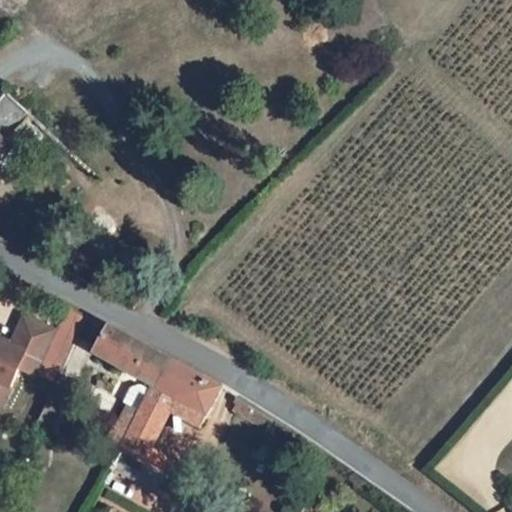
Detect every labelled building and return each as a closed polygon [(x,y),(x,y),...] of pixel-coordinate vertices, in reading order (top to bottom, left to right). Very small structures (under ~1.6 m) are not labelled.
[(5,96),(0,102),(0,126),(7,132),(24,110),(5,96)] [(0,161),(9,153),(0,144),(0,161)] [(6,339),(0,336),(0,369),(5,372),(0,384),(0,393),(20,402),(37,362),(53,369),(71,324),(41,310),(28,341),(9,333),(6,339)] [(173,382),(184,362),(187,356),(130,323),(115,349),(167,379),(164,385),(159,382),(150,384),(142,399),(159,408),(173,382)] [(184,362),(173,382),(159,408),(150,425),(139,446),(185,470),(193,456),(167,442),(187,406),(194,394),(225,412),(239,388),(187,356),(184,362)] [(94,371),(79,363),(73,378),(89,384),(94,371)] [(89,384),(73,378),(60,408),(77,414),(89,384)] [(218,424),(225,412),(194,394),(187,406),(218,424)] [(278,429),(285,417),(253,397),(245,410),(278,429)] [(139,446),(150,425),(159,408),(142,399),(133,417),(122,438),(139,447),(139,446)] [(185,470),(139,446),(139,447),(131,461),(175,487),(185,470)]
